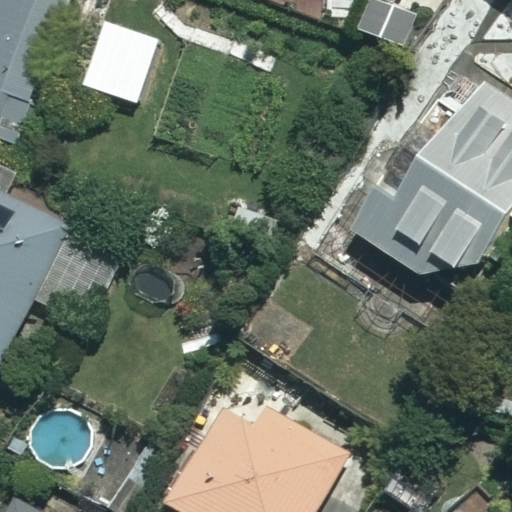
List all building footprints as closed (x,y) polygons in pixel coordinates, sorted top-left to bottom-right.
[(60,0),(0,0),(0,144),(21,152),(44,88),(31,83),(60,0)] [(405,152),(415,159),(393,189),(377,178),(348,220),(436,282),(450,262),(469,275),(511,213),(511,101),(474,75),(457,99),(447,92),(405,152)] [(47,211),(0,187),(0,365),(57,253),(32,241),(47,211)] [(316,511),(358,447),(244,374),(166,497),(188,511),(316,511)] [(41,511),(14,496),(4,511),(41,511)]
